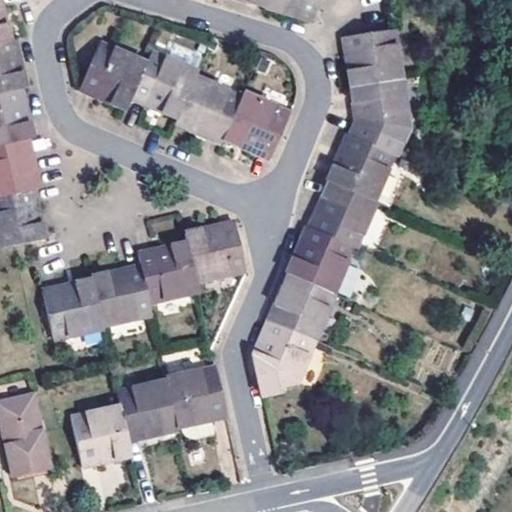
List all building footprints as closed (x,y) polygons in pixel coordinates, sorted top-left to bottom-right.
[(0,0),(0,44),(10,42),(5,21),(0,0)] [(266,0),(233,0),(237,1),(263,9),(266,0)] [(311,25),(318,0),(266,0),(263,9),(286,17),(311,25)] [(350,69),(353,93),(405,84),(396,37),(346,44),(350,69)] [(10,42),(0,44),(0,95),(21,92),(25,91),(19,64),(14,41),(10,42)] [(102,47),(83,94),(106,103),(127,112),(132,102),(147,65),(102,47)] [(178,121),(195,82),(198,74),(152,55),(147,65),(132,102),(157,112),(178,121)] [(175,128),(199,138),(222,147),(224,143),(242,101),(195,82),(178,121),(175,128)] [(405,84),(353,93),(356,112),(358,121),(350,140),(391,157),(397,159),(412,126),(405,84)] [(26,116),(21,92),(0,95),(0,146),(26,141),(31,140),(26,116)] [(244,95),(242,101),(224,143),(246,152),(269,162),(289,114),(244,95)] [(327,185),(329,186),(372,204),(391,157),(350,140),(349,139),(339,159),(327,185)] [(32,166),(26,141),(0,146),(0,197),(33,190),(37,190),(32,166)] [(320,206),(308,232),(352,250),(355,251),(375,205),(372,204),(329,186),(320,206)] [(0,197),(0,248),(44,239),(39,217),(33,190),(0,197)] [(233,223),(207,228),(182,233),(184,243),(194,282),(243,272),(233,223)] [(285,277),(286,278),(332,297),(352,250),(308,232),(306,231),(297,251),(285,277)] [(140,267),(148,301),(196,290),(194,282),(184,243),(162,248),(137,253),(140,267)] [(115,272),(89,278),(89,280),(100,326),(151,315),(148,301),(140,267),(115,272)] [(280,291),(266,325),(315,344),(334,298),(332,297),(286,278),(280,291)] [(67,285),(41,291),(52,339),(101,329),(100,326),(89,280),(67,285)] [(252,354),(263,395),(296,389),(315,344),(266,325),(261,335),(252,354)] [(0,363),(0,386),(7,385),(19,382),(14,360),(0,363)] [(166,382),(176,427),(208,420),(226,416),(214,368),(165,379),(166,382)] [(28,380),(19,382),(7,385),(9,396),(31,392),(28,380)] [(119,408),(127,444),(177,432),(176,427),(166,382),(116,393),(119,408)] [(17,430),(6,432),(15,472),(25,469),(47,464),(31,392),(9,396),(7,385),(0,386),(0,404),(2,415),(13,413),(17,430)] [(127,444),(119,408),(73,418),(84,467),(130,456),(127,444)] [(13,413),(2,415),(6,432),(17,430),(13,413)] [(212,435),(208,420),(176,427),(177,432),(180,443),(212,435)]
